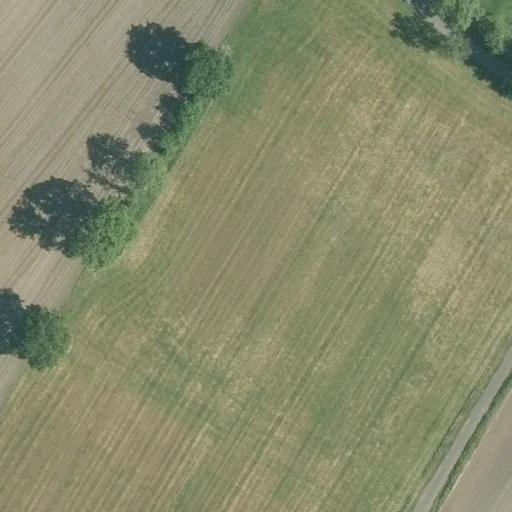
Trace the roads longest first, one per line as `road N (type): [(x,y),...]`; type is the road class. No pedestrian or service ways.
road 1 (unclassified): [(420,511),(511,357)]
road 2 (unclassified): [(511,83),(407,0)]
